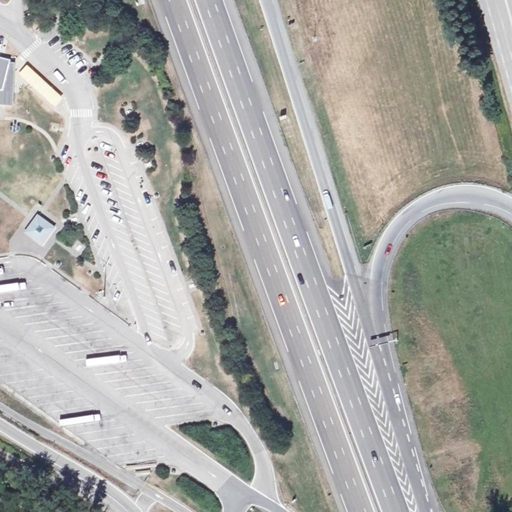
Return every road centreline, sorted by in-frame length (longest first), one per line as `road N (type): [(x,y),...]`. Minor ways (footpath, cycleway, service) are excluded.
road 1 (motorway): [(173,0),(360,511)]
road 2 (motorway): [(395,511),(209,0)]
road 3 (motorway): [(424,511),(376,338),(380,258),(410,212),(435,197),(462,194),(511,209)]
road 4 (motorway): [(0,424),(134,511)]
